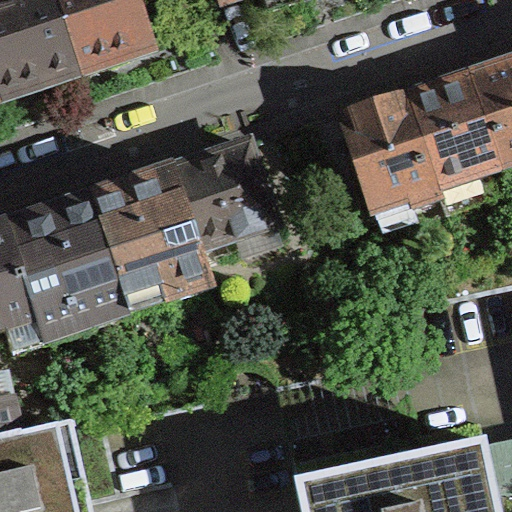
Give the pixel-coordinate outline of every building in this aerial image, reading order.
[(0,101),(78,75),(80,74),(55,0),(12,0),(16,10),(0,14),(0,101)] [(135,0),(55,0),(80,74),(152,50),(135,0)] [(238,0),(265,0),(269,11),(301,0),(220,0),(222,6),(238,0)] [(511,60),(471,74),(471,75),(470,76),(502,171),(511,168),(511,60)] [(474,207),(466,183),(502,171),(470,76),(467,76),(467,75),(409,95),(409,96),(407,97),(442,200),(447,215),(474,207)] [(414,209),(440,201),(442,200),(407,97),(405,97),(404,96),(343,117),(344,118),(341,119),(352,154),(351,154),(359,179),(360,178),(372,214),(375,213),(383,235),(418,223),(414,209)] [(275,225),(249,144),(172,170),(199,250),(201,249),(234,238),(235,242),(266,232),(265,228),(275,225)] [(158,289),(163,305),(212,288),(199,250),(172,170),(151,177),(143,174),(128,179),(124,186),(88,198),(123,301),(158,289)] [(5,227),(37,323),(45,345),(52,343),(93,329),(88,313),(123,301),(88,198),(36,216),(34,215),(32,215),(30,214),(29,214),(27,214),(25,214),(23,215),(21,215),(20,216),(18,216),(16,217),(15,219),(14,220),(12,221),(11,223),(10,224),(5,226),(5,227)] [(37,323),(5,227),(5,226),(0,227),(0,331),(4,330),(5,333),(6,333),(37,323)] [(0,442),(21,438),(12,401),(0,404),(0,442)] [(0,511),(89,511),(70,427),(21,438),(0,442),(0,511)] [(500,511),(497,494),(486,445),(486,443),(484,444),(297,484),(294,485),(299,511),(500,511)] [(500,511),(511,511),(511,490),(497,494),(500,511)]
